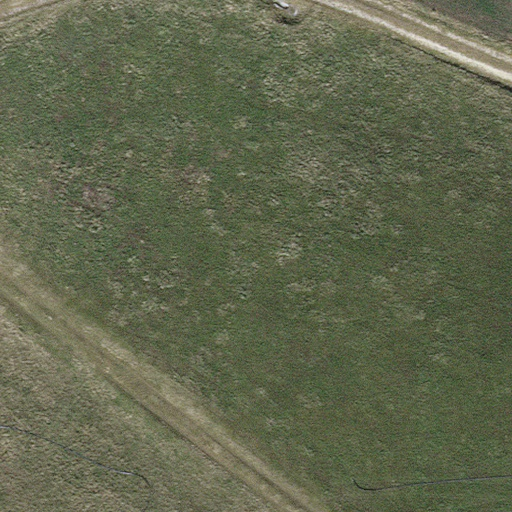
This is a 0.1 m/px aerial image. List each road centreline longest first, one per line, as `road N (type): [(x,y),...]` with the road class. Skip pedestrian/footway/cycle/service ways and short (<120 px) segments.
road 1 (track): [(0,271),(297,511)]
road 2 (track): [(511,64),(320,0)]
